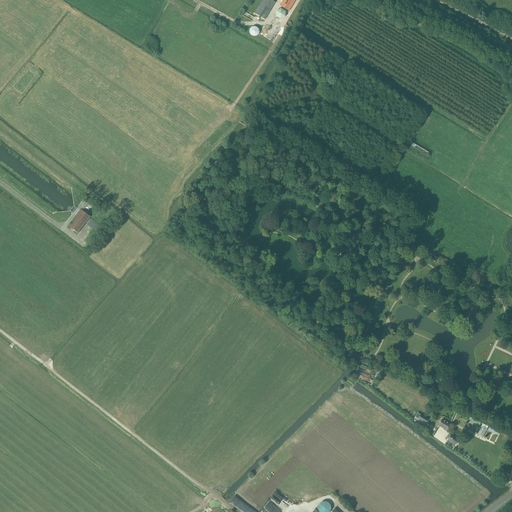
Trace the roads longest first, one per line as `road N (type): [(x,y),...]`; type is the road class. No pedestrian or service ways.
road 1 (track): [(237,511),(14,342),(10,347)]
road 2 (track): [(315,0),(299,32),(316,54),(292,66),(305,90),(277,99),(255,121)]
road 3 (track): [(511,59),(374,0)]
